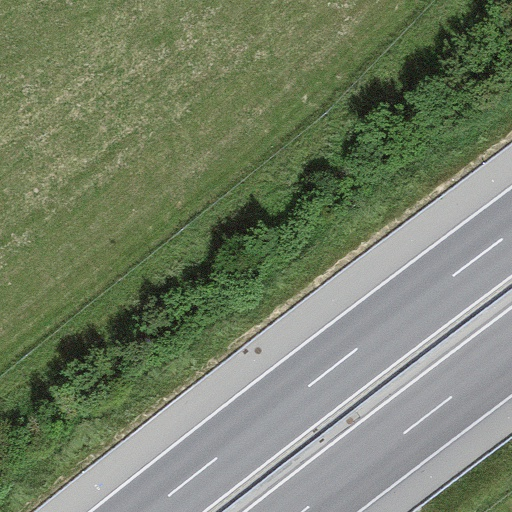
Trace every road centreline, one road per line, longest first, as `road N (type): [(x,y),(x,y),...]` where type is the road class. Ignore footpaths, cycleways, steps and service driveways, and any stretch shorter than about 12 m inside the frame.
road 1 (motorway): [(511,231),(147,511)]
road 2 (motorway): [(306,511),(511,353)]
